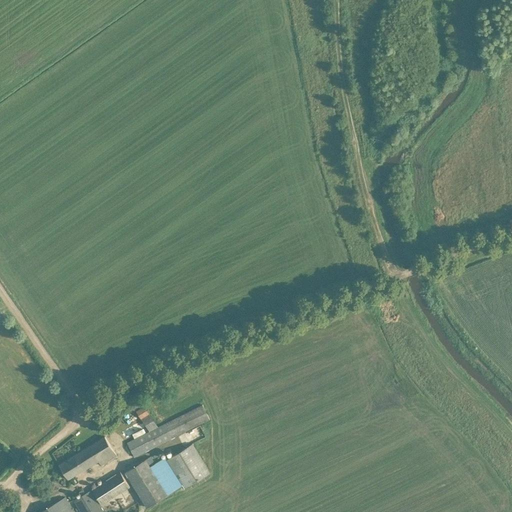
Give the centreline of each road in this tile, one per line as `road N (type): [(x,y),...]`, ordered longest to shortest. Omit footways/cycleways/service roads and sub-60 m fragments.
road 1 (track): [(393,277),(341,96),(335,0)]
road 2 (track): [(81,413),(158,368),(304,311)]
road 3 (track): [(511,437),(414,321)]
road 4 (track): [(81,413),(0,291)]
road 5 (track): [(511,232),(393,277)]
